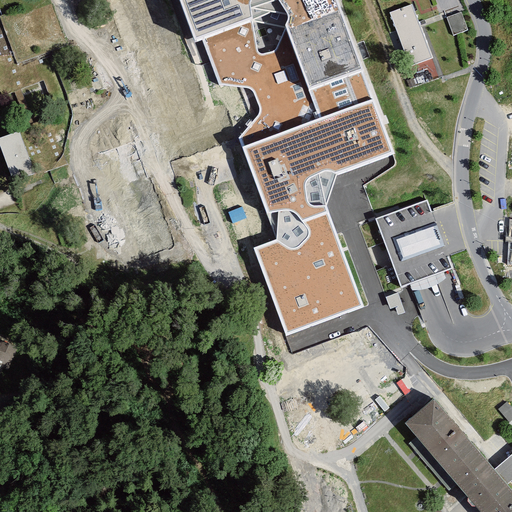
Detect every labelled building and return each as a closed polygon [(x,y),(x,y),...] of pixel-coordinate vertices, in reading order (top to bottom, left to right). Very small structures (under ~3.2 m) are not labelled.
[(169,246),(145,164),(219,142),(210,109),(185,116),(150,0),(66,0),(66,1),(68,0),(106,0),(122,53),(91,62),(99,89),(134,79),(149,128),(144,129),(148,144),(136,148),(134,138),(96,149),(128,257),(169,246)] [(182,0),(215,90),(251,89),(261,109),(239,138),(243,146),(282,131),(338,110),(373,97),(345,20),(337,0),(182,0)] [(412,5),(390,13),(410,65),(432,57),(412,5)] [(447,17),(453,35),(468,30),(461,12),(447,17)] [(253,247),(286,336),(363,307),(327,211),(337,174),(394,152),(373,97),(338,110),(282,131),(243,146),(240,147),(275,239),(253,247)] [(23,134),(2,142),(17,183),(38,175),(23,134)] [(381,219),(406,288),(456,270),(431,201),(381,219)] [(511,266),(503,265),(502,276),(511,276),(511,266)] [(387,306),(415,299),(412,287),(384,294),(387,306)] [(0,375),(3,368),(8,370),(18,347),(1,340),(0,342),(0,375)] [(436,398),(406,423),(482,511),(511,511),(511,487),(509,484),(495,468),(436,398)] [(500,407),(511,421),(511,404),(509,401),(500,407)] [(511,453),(495,468),(509,484),(511,480),(511,453)]
